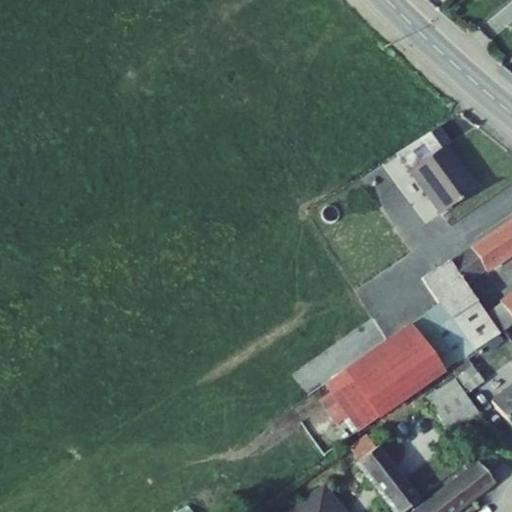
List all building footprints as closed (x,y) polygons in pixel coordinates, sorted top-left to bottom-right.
[(340,0),(268,0),(238,28),(258,50),(313,0),(318,0),(329,11),(341,0),(340,0)] [(260,57),(239,76),(299,144),(347,101),(319,70),(293,93),(260,57)] [(401,161),(439,221),(474,198),(447,155),(451,152),(440,135),(401,161)] [(511,226),(428,286),(455,325),(441,336),(463,367),(464,368),(502,340),(487,320),(469,295),(511,264),(511,301),(511,302),(511,303),(511,226)] [(511,303),(511,302),(487,320),(502,340),(511,332),(511,303)] [(429,321),(347,383),(378,427),(463,367),(441,336),(429,321)] [(473,367),(456,380),(473,402),(491,389),(473,367)] [(455,384),(426,408),(453,440),(482,417),(455,384)] [(511,399),(495,412),(511,432),(511,399)] [(398,441),(385,451),(425,504),(437,494),(398,441)] [(362,469),(392,511),(414,511),(425,504),(385,451),(362,469)] [(422,511),(467,511),(497,490),(479,469),(422,511)] [(337,511),(325,496),(303,511),(337,511)] [(195,511),(185,499),(168,511),(195,511)]
